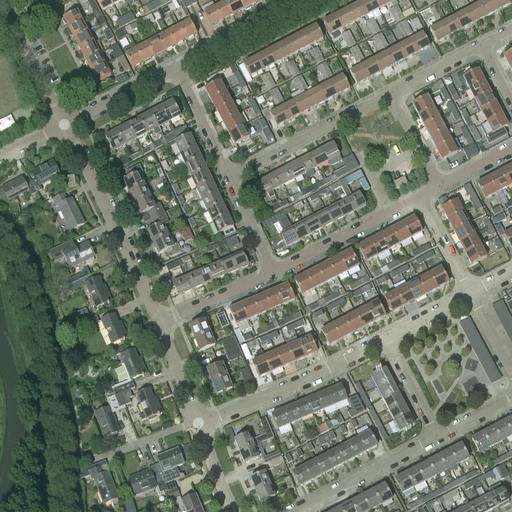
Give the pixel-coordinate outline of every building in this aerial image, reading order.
[(93,11),(98,9),(99,8),(94,0),(90,0),(88,2),(93,11)] [(114,6),(110,0),(97,0),(103,11),(114,6)] [(159,0),(161,4),(155,7),(157,9),(167,4),(165,0),(159,0)] [(187,0),(180,0),(185,9),(191,6),(187,0)] [(229,0),(226,2),(233,16),(244,10),(238,0),(229,0)] [(254,4),(251,0),(238,0),(244,10),(254,4)] [(382,17),(379,10),(373,0),(365,0),(360,3),(367,17),(369,21),(373,19),(374,21),(382,17)] [(373,0),(379,10),(386,7),(391,4),(389,0),(373,0)] [(389,0),(391,4),(393,8),(394,8),(397,6),(397,4),(396,1),(398,0),(389,0)] [(433,15),(441,11),(439,7),(447,3),(446,0),(437,5),(437,4),(429,8),(429,9),(424,11),(426,15),(431,12),(433,15)] [(471,9),(466,0),(461,0),(457,2),(461,9),(464,7),(466,11),(468,10),(471,9)] [(494,0),(487,0),(481,4),(488,17),(500,11),(494,0)] [(494,0),(500,11),(511,4),(511,2),(510,0),(494,0)] [(176,2),(168,6),(172,13),(180,9),(176,2)] [(226,2),(215,8),(222,22),(233,16),(226,2)] [(367,17),(360,3),(348,9),(355,23),(362,19),(367,17)] [(481,4),(471,9),(468,10),(475,24),(488,17),(481,4)] [(70,30),(84,23),(78,13),(80,12),(77,6),(66,11),(69,16),(64,19),(70,30)] [(172,13),(168,6),(157,12),(167,31),(170,30),(164,19),(165,19),(164,17),(172,13)] [(397,6),(394,8),(390,10),(393,17),(401,13),(397,6)] [(146,15),(142,8),(137,11),(141,18),(146,15)] [(222,22),(215,8),(204,14),(211,27),(222,22)] [(93,11),(92,12),(94,17),(101,14),(98,9),(93,11)] [(348,9),(336,16),(343,29),(355,23),(348,9)] [(468,10),(466,11),(456,17),(463,30),(475,24),(468,10)] [(441,11),(433,15),(436,21),(435,22),(437,27),(443,24),(441,20),(444,18),(441,11)] [(404,19),(401,14),(401,13),(393,17),(396,23),(400,21),(404,19)] [(106,24),(101,14),(94,17),(99,26),(95,28),(96,29),(106,24)] [(343,29),(336,16),(324,22),(331,36),(343,29)] [(150,24),(147,17),(142,20),(146,27),(150,24)] [(463,30),(456,17),(444,23),(451,37),(463,30)] [(185,24),(179,27),(186,40),(197,35),(190,21),(188,19),(183,21),(185,24)] [(365,23),(368,30),(377,25),(374,21),(373,19),(369,21),(365,23)] [(124,26),(121,20),(116,22),(120,29),(124,26)] [(401,32),(409,28),(405,21),(397,25),(401,32)] [(84,23),(70,30),(75,41),(89,33),(84,23)] [(444,23),(443,24),(437,27),(431,30),(438,43),(451,37),(444,23)] [(377,25),(368,30),(372,36),(380,32),(377,25)] [(316,26),(304,32),(311,46),(324,40),(316,26)] [(179,27),(168,32),(176,46),(186,40),(179,27)] [(125,28),(121,31),(124,37),(124,38),(129,35),(125,28)] [(413,35),(409,28),(401,32),(405,39),(413,35)] [(105,38),(112,35),(109,30),(97,36),(100,41),(105,38)] [(344,42),(352,38),(349,31),(341,35),(344,42)] [(168,32),(158,38),(165,52),(176,46),(168,32)] [(304,32),(292,39),(299,53),(311,46),(304,32)] [(94,43),(89,33),(75,41),(81,52),(95,44),(94,43)] [(376,45),(385,40),(381,34),(373,39),(376,45)] [(411,41),(418,54),(430,47),(423,34),(411,41)] [(165,52),(158,38),(147,44),(154,57),(165,52)] [(356,44),(352,38),(344,42),(348,49),(356,44)] [(292,39),(280,45),(287,59),(299,53),(292,39)] [(388,47),(385,40),(376,45),(380,51),(388,47)] [(95,44),(81,52),(86,62),(100,55),(104,52),(98,41),(94,43),(95,44)] [(411,41),(399,47),(406,60),(418,54),(411,41)] [(147,44),(136,49),(144,63),(154,57),(147,44)] [(280,45),(268,51),(275,65),(287,59),(280,45)] [(352,57),(360,53),(357,47),(349,51),(352,57)] [(399,47),(387,53),(394,66),(406,60),(399,47)] [(311,57),(319,52),(317,48),(309,52),(311,57)] [(144,63),(136,49),(126,55),(133,68),(144,63)] [(116,60),(123,56),(121,51),(114,55),(116,60)] [(275,65),(268,51),(256,58),(263,72),(275,65)] [(319,52),(311,57),(316,65),(324,61),(326,60),(323,56),(322,57),(319,52)] [(364,60),(360,53),(352,57),(356,64),(364,60)] [(394,66),(387,53),(375,60),(382,73),(394,66)] [(100,55),(86,62),(92,73),(106,66),(100,55)] [(131,70),(123,56),(116,60),(119,64),(120,64),(125,74),(131,70)] [(263,72),(256,58),(243,64),(251,78),(263,72)] [(375,60),(363,66),(370,79),(382,73),(375,60)] [(288,72),(297,67),(293,61),(285,65),(288,72)] [(321,74),(328,70),(325,63),(317,68),(321,74)] [(240,86),(244,84),(234,65),(230,67),(234,74),(233,75),(240,86)] [(106,66),(92,73),(97,83),(111,76),(106,66)] [(370,79),(363,66),(350,72),(357,86),(370,79)] [(297,67),(288,72),(292,78),(300,74),(297,67)] [(332,76),(328,70),(321,74),(324,80),(332,76)] [(469,90),(484,82),(479,70),(463,78),(469,90)] [(265,84),(272,80),(269,74),(261,78),(265,84)] [(297,87),(305,83),(301,76),(293,80),(297,87)] [(331,83),(338,96),(350,90),(343,76),(331,83)] [(451,95),(456,93),(451,85),(453,84),(450,78),(443,81),(451,95)] [(276,87),(272,80),(265,84),(268,91),(276,87)] [(211,101),(227,93),(221,81),(205,89),(211,101)] [(440,81),(435,84),(445,102),(450,100),(444,89),(440,81)] [(484,82),(469,90),(475,101),(490,93),(484,82)] [(302,98),(295,102),(302,115),(314,109),(307,96),(306,96),(304,92),(308,90),(305,83),(297,87),(302,98)] [(338,96),(331,83),(319,89),(326,102),(338,96)] [(272,100),(280,96),(277,89),(269,93),(263,97),(264,99),(266,98),(267,99),(271,97),(272,100)] [(319,89),(307,96),(314,109),(326,102),(319,89)] [(176,91),(169,95),(172,99),(179,96),(176,91)] [(418,117),(434,108),(428,97),(430,97),(427,91),(416,97),(419,102),(413,105),(418,117)] [(227,93),(211,101),(217,112),(232,104),(227,93)] [(460,101),(456,93),(451,95),(455,103),(460,101)] [(490,93),(475,101),(481,112),(496,104),(490,93)] [(284,102),(280,96),(272,100),(276,106),(284,102)] [(251,108),(256,106),(252,97),(247,100),(251,108)] [(173,101),(161,107),(169,122),(181,116),(173,101)] [(295,102),(283,108),(290,122),(302,115),(295,102)] [(451,113),(456,111),(452,103),(447,105),(451,113)] [(238,115),(232,104),(217,112),(223,123),(238,115)] [(496,104),(481,112),(486,123),(502,115),(496,104)] [(261,114),(256,106),(251,108),(255,116),(261,114)] [(161,107),(150,113),(158,128),(169,122),(161,107)] [(290,122),(283,108),(270,115),(267,109),(262,112),(267,122),(272,119),(277,128),(290,122)] [(434,108),(418,117),(424,128),(440,120),(434,108)] [(464,121),(469,118),(465,110),(460,113),(464,121)] [(460,119),(456,111),(451,113),(455,121),(460,119)] [(150,113),(139,119),(147,134),(153,131),(156,136),(161,133),(158,128),(150,113)] [(238,115),(223,123),(229,134),(244,126),(238,115)] [(508,127),(502,115),(486,123),(492,135),(505,129),(508,127)] [(474,126),(469,118),(464,121),(468,129),(474,126)] [(147,134),(139,119),(128,125),(136,140),(147,134)] [(258,122),(263,131),(268,128),(264,120),(258,122)] [(445,131),(440,120),(424,128),(430,139),(445,131)] [(136,140),(128,125),(117,131),(125,146),(136,140)] [(186,126),(174,132),(177,138),(189,132),(186,126)] [(250,138),(244,126),(229,134),(235,146),(250,138)] [(268,142),(274,139),(272,136),(268,128),(263,131),(262,131),(268,142)] [(463,136),(468,133),(465,128),(460,131),(463,136)] [(505,129),(492,135),(492,134),(485,138),(489,145),(508,135),(505,129)] [(125,146),(117,131),(105,137),(113,152),(125,146)] [(451,142),(445,131),(430,139),(436,150),(451,142)] [(468,133),(463,136),(474,157),(479,154),(468,133)] [(164,139),(167,144),(174,140),(171,135),(164,139)] [(181,155),(196,148),(190,136),(175,143),(181,155)] [(164,139),(153,145),(156,149),(167,144),(164,139)] [(451,142),(436,150),(442,162),(457,154),(451,142)] [(156,149),(153,145),(147,149),(145,145),(142,144),(139,146),(142,151),(144,155),(156,149)] [(328,163),(330,168),(342,161),(333,145),(322,151),(328,163)] [(196,148),(181,155),(186,166),(201,159),(196,148)] [(161,164),(166,161),(160,150),(155,152),(161,164)] [(142,151),(130,157),(133,162),(144,155),(142,151)] [(328,163),(322,151),(310,157),(317,169),(328,163)] [(317,169),(310,157),(299,162),(306,174),(317,169)] [(126,159),(119,163),(121,168),(129,164),(126,159)] [(206,170),(201,159),(186,166),(191,177),(206,170)] [(169,169),(166,161),(161,164),(165,171),(169,169)] [(335,175),(337,179),(348,173),(359,168),(355,161),(345,166),(345,168),(334,174),(335,175)] [(37,179),(31,182),(37,193),(43,190),(40,185),(60,175),(53,162),(33,173),(37,179)] [(299,162),(288,168),(294,180),(306,174),(299,162)] [(129,193),(145,185),(140,174),(143,173),(140,166),(125,173),(128,179),(124,181),(129,193)] [(511,185),(511,167),(500,172),(508,188),(511,185)] [(288,168),(277,174),(283,186),(294,180),(288,168)] [(161,169),(156,171),(160,179),(164,177),(161,169)] [(212,182),(206,170),(191,177),(197,189),(212,182)] [(500,172),(489,178),(497,194),(508,188),(500,172)] [(171,173),(166,175),(170,183),(174,180),(171,173)] [(277,174),(266,180),(272,192),(283,186),(277,174)] [(335,175),(323,181),(325,185),(337,179),(335,175)] [(350,177),(339,183),(341,187),(348,200),(354,212),(365,206),(359,195),(353,198),(346,186),(353,183),(350,177)] [(37,193),(31,182),(26,185),(22,178),(2,189),(9,201),(29,191),(31,196),(37,193)] [(404,178),(393,184),(397,190),(408,184),(404,178)] [(497,194),(489,178),(477,184),(485,200),(497,194)] [(364,179),(359,182),(364,192),(369,189),(364,179)] [(166,180),(161,183),(165,190),(170,188),(166,180)] [(272,192),(266,180),(254,186),(261,198),(267,194),(270,199),(275,196),(272,192)] [(325,185),(323,181),(312,187),(315,191),(325,185)] [(217,193),(212,182),(197,189),(202,200),(217,193)] [(341,187),(339,183),(332,187),(334,191),(341,187)] [(176,184),(172,187),(175,194),(180,192),(176,184)] [(475,206),(480,204),(469,184),(462,188),(468,197),(470,196),(475,206)] [(150,197),(145,185),(129,193),(135,204),(150,197)] [(308,189),(301,193),(303,197),(311,193),(308,189)] [(323,191),(316,195),(319,199),(326,195),(323,191)] [(171,192),(167,194),(171,202),(175,200),(171,192)] [(217,193),(202,200),(208,212),(222,205),(217,193)] [(303,197),(301,193),(289,199),(292,203),(296,201),(303,197)] [(65,195),(53,200),(57,208),(59,207),(71,232),(85,225),(72,200),(68,202),(65,195)] [(319,199),(316,195),(309,198),(312,203),(319,199)] [(182,196),(177,198),(181,206),(185,203),(182,196)] [(150,197),(135,204),(140,216),(147,212),(151,220),(164,214),(160,204),(155,206),(150,197)] [(348,200),(336,206),(343,218),(354,212),(348,200)] [(444,200),(439,202),(442,208),(447,206),(444,200)] [(511,206),(511,200),(502,205),(505,210),(511,206)] [(448,221),(463,213),(457,201),(442,209),(448,221)] [(489,202),(483,204),(490,217),(494,215),(494,216),(503,212),(500,207),(493,210),(489,202)] [(281,209),(279,205),(278,203),(266,209),(270,215),(281,209)] [(222,205),(208,212),(213,223),(228,216),(222,205)] [(343,218),(336,206),(325,212),(332,224),(343,218)] [(187,207),(182,210),(186,217),(191,215),(187,207)] [(296,211),(294,207),(282,213),(285,218),(285,219),(287,221),(289,220),(287,217),(286,218),(285,216),(296,211)] [(332,224),(325,212),(314,218),(320,230),(332,224)] [(285,218),(282,213),(262,224),(265,229),(276,226),(275,224),(285,219),(285,218)] [(469,224),(463,213),(448,221),(454,232),(469,224)] [(164,214),(151,220),(155,228),(148,231),(154,243),(169,236),(164,226),(169,224),(164,214)] [(503,214),(495,219),(498,224),(506,219),(503,214)] [(236,234),(228,216),(213,223),(218,235),(223,233),(226,238),(236,234)] [(314,218),(303,224),(309,236),(320,230),(314,218)] [(403,224),(411,239),(422,233),(414,218),(403,224)] [(486,229),(492,226),(488,218),(482,221),(486,229)] [(184,229),(188,227),(184,219),(180,222),(184,229)] [(192,219),(188,221),(191,229),(196,227),(192,219)] [(309,236),(303,224),(292,230),(298,242),(309,236)] [(403,224),(392,230),(400,245),(411,239),(403,224)] [(475,235),(469,224),(454,232),(460,243),(475,235)] [(496,234),(492,226),(486,229),(491,237),(496,234)] [(184,229),(179,231),(185,243),(194,239),(188,227),(184,229)] [(198,230),(193,233),(197,240),(202,238),(198,230)] [(298,242),(292,230),(281,236),(280,233),(275,236),(279,243),(283,241),(287,248),(298,242)] [(392,230),(381,236),(389,251),(400,245),(392,230)] [(475,235),(460,243),(466,254),(481,246),(475,235)] [(174,247),(169,236),(154,243),(159,255),(164,253),(167,260),(181,253),(178,245),(174,247)] [(236,236),(224,241),(228,249),(239,245),(236,236)] [(389,251),(381,236),(370,241),(378,257),(389,251)] [(499,240),(494,243),(498,251),(504,249),(499,240)] [(224,241),(212,246),(214,251),(226,246),(224,241)] [(378,257),(370,241),(358,248),(366,263),(378,257)] [(95,257),(89,244),(73,251),(69,243),(50,252),(55,262),(64,257),(70,269),(85,262),(86,264),(88,265),(90,265),(93,264),(94,262),(94,260),(93,258),(95,257)] [(428,244),(417,250),(420,256),(431,250),(428,244)] [(214,251),(212,246),(205,250),(207,255),(214,251)] [(481,246),(466,254),(472,266),(487,258),(481,246)] [(251,248),(246,250),(249,257),(254,255),(251,248)] [(201,251),(193,255),(195,260),(203,256),(201,251)] [(340,257),(348,273),(359,267),(351,252),(340,257)] [(421,258),(424,263),(434,257),(432,252),(421,258)] [(231,259),(237,271),(248,266),(243,254),(231,259)] [(177,262),(180,267),(185,265),(184,264),(191,261),(189,257),(177,262)] [(348,273),(340,257),(329,263),(337,278),(348,273)] [(395,262),(397,267),(405,263),(403,258),(395,262)] [(424,263),(421,258),(416,261),(418,266),(424,263)] [(237,271),(231,259),(220,264),(225,276),(237,271)] [(180,267),(177,262),(166,267),(169,272),(180,267)] [(395,262),(384,268),(386,273),(397,267),(395,262)] [(337,278),(329,263),(318,269),(326,284),(337,278)] [(225,276),(220,264),(208,269),(213,281),(225,276)] [(399,269),(401,274),(409,270),(407,265),(399,269)] [(386,273),(384,268),(372,274),(375,279),(386,273)] [(441,268),(430,274),(438,289),(449,283),(441,268)] [(208,269),(196,274),(202,286),(213,281),(208,269)] [(318,269),(307,275),(315,290),(326,284),(318,269)] [(401,274),(399,269),(390,274),(393,279),(401,274)] [(202,286),(196,274),(185,279),(190,291),(202,286)] [(438,289),(430,274),(419,280),(427,295),(438,289)] [(315,290),(307,275),(295,281),(303,296),(315,290)] [(384,277),(376,281),(378,286),(387,282),(384,277)] [(73,278),(60,285),(62,290),(75,283),(73,278)] [(354,284),(357,289),(367,283),(365,278),(354,284)] [(94,281),(86,285),(86,286),(96,309),(107,304),(108,306),(110,305),(109,303),(112,302),(106,289),(104,291),(99,279),(94,281)] [(190,291),(185,279),(173,284),(178,296),(190,291)] [(419,280),(408,286),(416,301),(427,295),(419,280)] [(63,297),(84,287),(81,281),(75,283),(62,290),(60,291),(63,297)] [(357,289),(354,284),(349,287),(351,292),(357,289)] [(288,285),(276,290),(283,306),(295,301),(288,285)] [(369,285),(358,291),(360,296),(371,290),(369,285)] [(408,286),(397,292),(405,307),(416,301),(408,286)] [(339,291),(332,295),(334,301),(345,295),(342,289),(339,291)] [(276,290),(265,295),(272,311),(283,306),(276,290)] [(360,296),(358,291),(352,294),(355,299),(360,296)] [(405,307),(397,292),(385,298),(393,313),(405,307)] [(272,311),(265,295),(253,300),(260,316),(272,311)] [(332,295),(320,301),(323,307),(326,305),(334,301),(332,295)] [(343,299),(335,303),(338,308),(346,304),(343,299)] [(367,308),(375,323),(386,318),(378,302),(377,302),(376,299),(371,302),(373,305),(367,308)] [(253,300),(242,305),(249,321),(260,316),(253,300)] [(323,307),(320,301),(316,303),(317,303),(305,309),(308,314),(323,307)] [(338,308),(335,303),(324,309),(326,314),(338,308)] [(495,312),(504,307),(502,303),(493,307),(495,312)] [(249,321),(242,305),(230,311),(236,326),(249,321)] [(507,312),(504,307),(495,312),(498,317),(507,312)] [(367,308),(356,314),(364,329),(375,323),(367,308)] [(321,310),(313,315),(315,320),(323,315),(321,310)] [(509,316),(507,312),(498,317),(500,321),(509,316)] [(224,313),(216,316),(222,329),(229,326),(224,313)] [(288,318),(291,323),(302,318),(300,313),(288,318)] [(356,314),(344,320),(353,335),(364,329),(356,314)] [(97,316),(81,323),(84,330),(99,323),(97,316)] [(114,316),(101,321),(112,345),(127,339),(122,328),(120,329),(114,316)] [(509,316),(500,321),(503,326),(511,321),(509,316)] [(291,323),(288,318),(283,320),(283,321),(277,323),(279,328),(291,323)] [(279,328),(277,323),(275,319),(268,322),(271,326),(265,328),(268,333),(279,328)] [(292,325),(294,330),(305,325),(303,320),(292,325)] [(353,335),(344,320),(337,323),(336,320),(331,323),(333,326),(341,341),(353,335)] [(463,329),(472,324),(470,320),(460,325),(463,329)] [(195,340),(210,334),(205,321),(190,328),(195,340)] [(511,321),(503,326),(505,330),(511,326),(511,321)] [(474,329),(472,324),(463,329),(465,334),(474,329)] [(333,326),(322,332),(330,347),(341,341),(333,326)] [(238,327),(233,329),(240,345),(253,340),(250,334),(243,338),(238,327)] [(268,333),(265,328),(256,332),(259,337),(268,333)] [(477,334),(474,329),(465,334),(468,338),(477,334)] [(277,332),(269,335),(271,341),(279,337),(277,332)] [(210,334),(195,340),(200,353),(215,346),(210,334)] [(477,334),(468,338),(470,343),(479,338),(477,334)] [(271,341),(269,335),(259,339),(262,344),(271,341)] [(224,350),(237,345),(234,337),(221,343),(224,350)] [(311,338),(299,343),(306,359),(318,354),(311,338)] [(479,338),(470,343),(473,348),(482,343),(479,338)] [(256,341),(246,345),(248,350),(259,346),(256,341)] [(299,343),(288,348),(295,364),(306,359),(299,343)] [(484,347),(482,343),(473,348),(475,352),(484,347)] [(237,345),(224,350),(229,363),(243,357),(237,345)] [(487,352),(484,347),(475,352),(478,357),(487,352)] [(288,348),(276,353),(283,369),(295,364),(288,348)] [(130,391),(135,389),(132,380),(141,376),(142,378),(144,377),(144,375),(147,374),(142,363),(139,364),(134,351),(121,356),(125,365),(122,366),(123,368),(121,371),(124,379),(128,380),(128,382),(112,388),(115,396),(120,394),(130,391)] [(272,374),(265,358),(264,358),(262,351),(255,354),(258,361),(252,363),(259,379),(272,374)] [(487,352),(478,357),(480,361),(489,356),(487,352)] [(283,369),(276,353),(265,358),(272,374),(283,369)] [(489,356),(480,361),(483,366),(492,361),(489,356)] [(212,383),(227,378),(222,365),(220,361),(212,364),(213,369),(207,371),(212,383)] [(494,366),(492,361),(483,366),(485,370),(494,366)] [(497,370),(494,366),(485,370),(487,375),(497,370)] [(248,368),(240,372),(246,385),(254,381),(248,368)] [(377,389),(392,381),(386,370),(371,378),(377,389)] [(499,375),(497,370),(487,375),(490,380),(499,375)] [(499,375),(490,380),(492,384),(501,379),(499,375)] [(478,377),(461,381),(466,397),(482,392),(478,377)] [(227,378),(212,383),(217,396),(232,390),(227,378)] [(392,381),(377,389),(383,400),(397,392),(392,381)] [(361,398),(365,395),(359,383),(355,386),(361,398)] [(329,392),(335,406),(347,401),(341,387),(329,392)] [(149,390),(136,396),(146,420),(148,419),(149,421),(156,419),(155,417),(162,414),(157,403),(155,404),(149,390)] [(132,398),(130,391),(120,394),(125,406),(127,412),(128,412),(130,417),(133,416),(131,410),(133,409),(129,399),(132,398)] [(335,406),(329,392),(318,397),(324,411),(335,406)] [(403,403),(397,392),(383,400),(389,411),(403,403)] [(125,406),(120,394),(115,396),(119,408),(125,406)] [(371,406),(365,395),(361,398),(367,408),(371,406)] [(318,397),(306,402),(312,416),(324,411),(318,397)] [(306,402),(295,406),(301,420),(312,416),(306,402)] [(409,414),(403,403),(389,411),(395,422),(409,414)] [(301,420),(295,406),(284,411),(290,425),(301,420)] [(359,406),(347,412),(351,419),(363,413),(359,406)] [(371,406),(367,408),(372,419),(377,417),(371,406)] [(109,408),(94,414),(104,438),(118,433),(109,408)] [(290,425),(284,411),(272,416),(278,430),(290,425)] [(415,425),(409,414),(395,422),(401,433),(415,425)] [(342,415),(335,418),(339,425),(346,422),(342,415)] [(377,417),(372,419),(378,430),(382,428),(377,417)] [(240,453),(260,445),(260,444),(274,438),(266,419),(260,421),(266,435),(252,441),(249,435),(235,441),(240,453)] [(354,421),(350,423),(354,430),(358,428),(354,421)] [(318,427),(321,435),(333,429),(329,422),(318,427)] [(511,436),(511,434),(505,422),(494,428),(502,442),(504,447),(509,444),(507,439),(511,436)] [(343,427),(339,429),(343,436),(347,434),(343,427)] [(382,428),(378,430),(384,441),(388,439),(382,428)] [(494,428),(483,434),(491,448),(502,442),(494,428)] [(231,430),(224,432),(228,442),(234,440),(231,430)] [(328,435),(332,442),(336,439),(332,432),(328,435)] [(359,439),(366,453),(377,447),(370,433),(359,439)] [(491,448),(483,434),(472,440),(480,454),(491,448)] [(332,442),(328,435),(321,438),(317,440),(321,448),(332,442)] [(359,439),(348,445),(355,459),(366,453),(359,439)] [(310,444),(306,446),(310,453),(314,451),(310,444)] [(265,457),(260,445),(240,453),(245,465),(259,459),(262,467),(270,463),(282,458),(279,452),(265,457)] [(355,459),(348,445),(337,451),(344,465),(355,459)] [(462,445),(450,451),(458,466),(469,460),(462,445)] [(183,448),(186,455),(191,453),(191,451),(189,446),(183,448)] [(159,464),(154,466),(158,479),(160,478),(164,486),(166,485),(171,482),(174,481),(181,478),(177,468),(184,465),(177,449),(157,458),(159,464)] [(299,450),(295,452),(299,459),(303,457),(299,450)] [(344,465),(337,451),(326,456),(333,470),(344,465)] [(450,451),(439,457),(447,471),(458,466),(450,451)] [(326,456),(315,462),(322,476),(333,470),(326,456)] [(439,457),(428,463),(436,477),(447,471),(439,457)] [(284,464),(282,458),(270,463),(273,468),(284,464)] [(489,464),(492,468),(499,464),(497,460),(489,464)] [(322,476),(315,462),(304,468),(311,481),(322,476)] [(428,463),(417,468),(425,483),(436,477),(428,463)] [(498,468),(504,480),(510,477),(504,465),(498,468)] [(158,479),(154,466),(148,469),(149,472),(128,480),(135,496),(157,487),(160,494),(166,492),(165,491),(166,485),(164,486),(160,478),(158,479)] [(100,468),(88,473),(91,481),(93,480),(104,505),(118,500),(107,474),(103,475),(100,468)] [(311,481),(304,468),(293,474),(300,487),(311,481)] [(417,468),(406,474),(414,489),(425,483),(417,468)] [(504,480),(498,468),(492,471),(498,483),(504,480)] [(475,471),(464,477),(466,482),(478,476),(475,471)] [(256,492),(271,486),(266,474),(251,480),(256,492)] [(414,489),(406,474),(395,480),(403,494),(414,489)] [(290,477),(284,479),(289,491),(295,489),(290,477)] [(466,482),(464,477),(453,483),(455,487),(466,482)] [(471,483),(473,488),(481,484),(478,479),(471,483)] [(171,482),(166,485),(165,491),(166,492),(167,492),(171,500),(180,496),(174,481),(171,482)] [(455,487),(453,483),(442,489),(444,493),(455,487)] [(473,488),(471,483),(463,487),(466,492),(473,488)] [(491,495),(498,508),(509,502),(502,489),(500,484),(488,490),(491,495)] [(373,491),(381,505),(392,500),(385,485),(373,491)] [(444,493),(442,489),(435,492),(432,485),(427,487),(431,494),(433,499),(444,493)] [(276,497),(271,486),(256,492),(261,504),(276,497)] [(449,494),(452,499),(459,495),(456,490),(449,494)] [(373,491),(363,497),(370,511),(381,505),(373,491)] [(433,499),(431,494),(420,500),(422,505),(433,499)] [(452,499),(449,494),(441,498),(444,503),(452,499)] [(202,511),(195,495),(181,502),(186,511),(202,511)] [(491,495),(480,501),(486,511),(490,511),(498,508),(491,495)] [(363,497),(352,503),(356,511),(368,511),(370,511),(363,497)] [(422,505),(420,500),(408,506),(411,511),(422,505)] [(486,511),(480,501),(470,506),(469,507),(472,511),(486,511)] [(356,511),(352,503),(341,509),(342,511),(356,511)]
